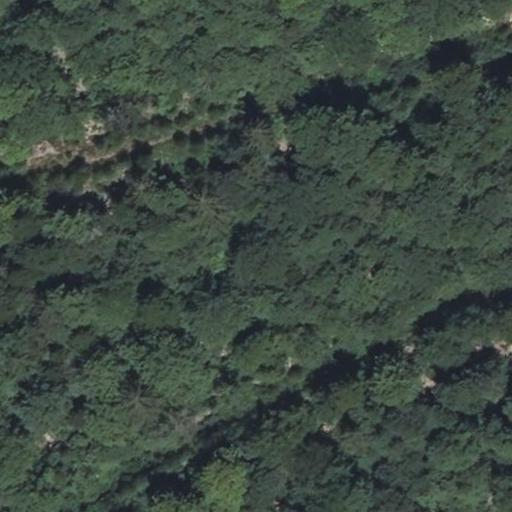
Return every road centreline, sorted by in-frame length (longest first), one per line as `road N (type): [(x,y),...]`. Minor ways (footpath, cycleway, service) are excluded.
road 1 (track): [(511,57),(169,133),(0,180)]
road 2 (track): [(78,511),(97,489),(511,288)]
